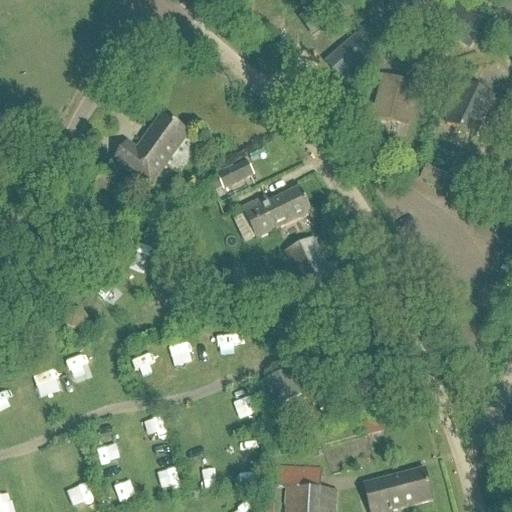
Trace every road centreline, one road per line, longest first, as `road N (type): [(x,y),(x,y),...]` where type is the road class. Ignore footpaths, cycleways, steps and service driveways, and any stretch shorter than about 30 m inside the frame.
road 1 (unclassified): [(159,0),(267,94),(332,167),(414,325),(477,511)]
road 2 (unclassified): [(0,257),(152,0)]
